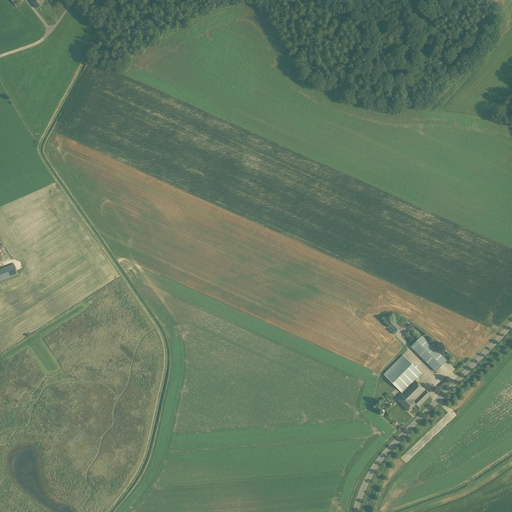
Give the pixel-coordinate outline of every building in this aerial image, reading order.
[(40,2),(42,1),(40,0),(33,0),(31,2),(36,9),(42,4),(40,2)] [(0,281),(17,275),(15,268),(14,265),(13,264),(0,269),(0,281)] [(389,325),(396,332),(400,328),(393,321),(391,323),(389,320),(386,322),(389,325)] [(411,347),(436,372),(447,361),(422,336),(411,347)] [(409,412),(413,407),(416,405),(419,407),(430,396),(415,381),(422,374),(403,355),(383,375),(402,394),(401,395),(400,394),(396,399),(409,412)]
